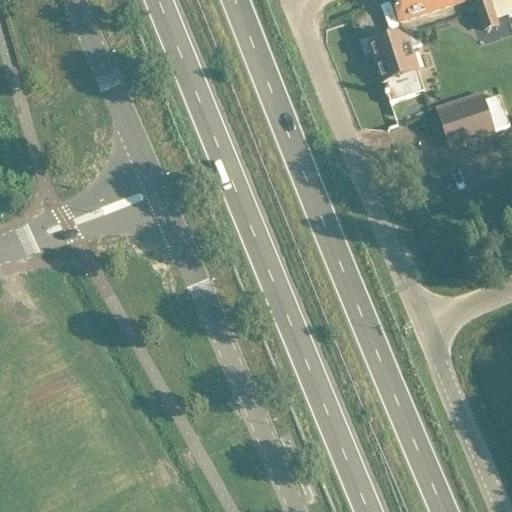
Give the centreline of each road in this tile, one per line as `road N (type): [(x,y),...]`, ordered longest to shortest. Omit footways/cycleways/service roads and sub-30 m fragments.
road 1 (trunk): [(158,0),(373,511)]
road 2 (trunk): [(450,511),(243,0)]
road 3 (tertiary): [(301,511),(148,188)]
road 4 (unclassified): [(420,318),(292,12)]
road 5 (unclassified): [(500,511),(420,318)]
road 6 (tertiary): [(148,188),(66,0)]
road 7 (unclassified): [(0,251),(148,188)]
